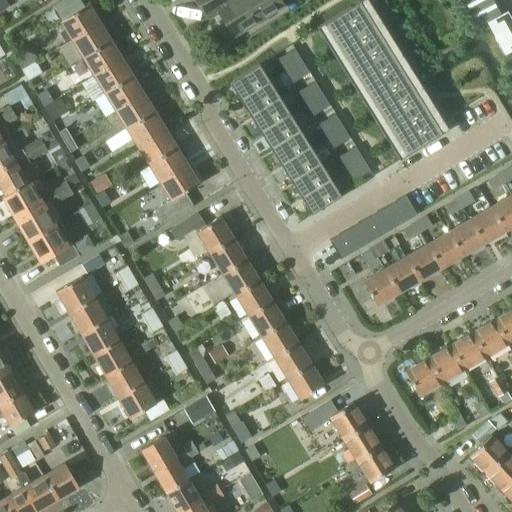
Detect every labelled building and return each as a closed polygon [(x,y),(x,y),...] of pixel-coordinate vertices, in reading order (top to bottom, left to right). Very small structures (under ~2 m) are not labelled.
[(0,0),(0,12),(9,7),(3,0),(0,0)] [(208,17),(217,11),(236,0),(193,0),(198,6),(200,4),(208,17)] [(279,0),(236,0),(217,11),(225,23),(222,25),(228,34),(231,33),(232,35),(282,5),(279,0)] [(366,0),(360,0),(322,24),(333,41),(343,57),(353,74),(363,90),(373,106),(383,123),(393,139),(404,157),(447,130),(366,0)] [(70,39),(98,22),(87,5),(59,22),(64,29),(58,32),(65,42),(70,39)] [(498,14),(485,21),(503,55),(511,50),(511,21),(506,10),(498,14)] [(70,39),(81,57),(109,40),(98,22),(70,39)] [(81,57),(92,75),(120,58),(109,40),(81,57)] [(292,49),(282,56),(285,62),(296,55),(292,49)] [(16,59),(15,59),(21,70),(22,69),(31,64),(25,53),(16,59)] [(296,55),(285,62),(289,68),(300,61),(296,55)] [(282,56),(276,59),(283,71),(289,68),(285,62),(282,56)] [(120,58),(92,75),(103,93),(131,76),(120,58)] [(300,61),(289,68),(293,74),(304,67),(300,61)] [(21,70),(27,81),(41,73),(34,62),(22,69),(21,70)] [(257,65),(227,83),(238,100),(268,81),(257,65)] [(304,67),(293,74),(297,80),(307,73),(304,67)] [(289,68),(283,71),(291,83),(297,80),(293,74),(289,68)] [(131,76),(103,93),(114,111),(142,94),(131,76)] [(268,81),(238,100),(248,116),(278,97),(268,81)] [(313,82),(302,88),(306,94),(317,88),(313,82)] [(9,106),(19,100),(24,109),(31,104),(21,86),(3,96),(9,106)] [(302,88),(296,92),(304,104),(310,100),(306,94),(302,88)] [(317,88),(306,94),(310,100),(320,94),(317,88)] [(46,90),(36,96),(40,102),(43,108),(53,102),(46,90)] [(114,111),(126,129),(153,112),(142,94),(114,111)] [(320,94),(310,100),(313,106),(324,100),(320,94)] [(278,97),(248,116),(258,132),(288,114),(278,97)] [(52,122),(67,112),(58,98),(53,102),(43,108),(52,122)] [(310,100),(304,104),(311,116),(317,112),(313,106),(310,100)] [(324,100),(313,106),(317,112),(328,106),(324,100)] [(16,118),(9,106),(0,111),(0,114),(6,124),(16,118)] [(126,129),(137,147),(164,129),(153,112),(126,129)] [(288,114),(258,132),(268,149),(298,130),(288,114)] [(333,114),(322,121),(326,127),(337,120),(333,114)] [(0,140),(2,140),(9,136),(0,120),(0,140)] [(337,120),(326,127),(330,133),(341,126),(337,120)] [(322,121),(316,125),(324,137),(330,133),(326,127),(322,121)] [(341,126),(330,133),(334,139),(344,132),(341,126)] [(64,128),(57,132),(64,143),(70,139),(64,128)] [(46,130),(38,135),(40,139),(43,144),(52,139),(53,139),(48,129),(47,130),(46,130)] [(137,147),(148,165),(176,147),(164,129),(137,147)] [(298,130),(268,149),(278,165),(308,146),(298,130)] [(344,132),(334,139),(337,145),(348,138),(344,132)] [(330,133),(324,137),(331,149),(337,145),(334,139),(330,133)] [(0,140),(0,169),(25,155),(22,150),(18,152),(9,136),(2,140),(0,140)] [(40,139),(30,145),(37,156),(47,150),(43,144),(40,139)] [(70,139),(64,143),(69,153),(76,149),(70,139)] [(30,145),(22,150),(25,155),(28,161),(37,156),(30,145)] [(308,146),(278,165),(288,181),(318,163),(308,146)] [(148,165),(159,183),(186,165),(176,147),(148,165)] [(353,147),(343,153),(346,159),(357,153),(353,147)] [(343,153),(337,157),(344,169),(350,166),(346,159),(343,153)] [(357,153),(346,159),(350,166),(361,159),(357,153)] [(25,155),(0,169),(0,188),(5,196),(27,183),(19,170),(30,164),(28,161),(25,155)] [(74,160),(80,172),(89,167),(82,156),(74,160)] [(361,159),(350,166),(354,172),(365,165),(361,159)] [(318,163),(288,181),(298,198),(328,179),(318,163)] [(159,183),(170,201),(184,192),(198,183),(186,165),(159,183)] [(365,165),(354,172),(358,177),(368,171),(365,165)] [(350,166),(344,169),(352,181),(358,177),(354,172),(350,166)] [(511,169),(510,167),(499,173),(505,183),(511,178),(511,169)] [(505,183),(499,173),(487,181),(492,191),(505,183)] [(89,182),(96,193),(110,185),(104,174),(89,182)] [(328,179),(298,198),(309,214),(338,195),(328,179)] [(65,182),(55,188),(62,200),(72,194),(68,186),(66,183),(65,182)] [(27,183),(5,196),(17,217),(40,205),(50,198),(47,193),(44,188),(33,194),(27,183)] [(62,200),(55,188),(47,193),(50,198),(53,204),(62,200)] [(104,190),(94,196),(102,210),(112,204),(104,190)] [(170,201),(154,210),(163,224),(193,206),(184,192),(170,201)] [(467,192),(457,198),(462,207),(473,201),(468,192),(467,192)] [(404,195),(394,201),(405,221),(415,215),(404,195)] [(511,195),(490,207),(504,231),(511,226),(511,195)] [(462,207),(457,198),(444,205),(450,215),(462,207)] [(394,201),(385,207),(396,226),(405,221),(394,201)] [(40,205),(17,217),(29,239),(52,226),(40,205)] [(385,207),(375,212),(386,232),(396,226),(385,207)] [(490,207),(469,219),(482,244),(504,231),(490,207)] [(375,212),(366,218),(377,237),(386,232),(375,212)] [(196,232),(209,253),(232,239),(220,218),(206,226),(197,213),(169,230),(175,241),(194,229),(196,233),(196,232)] [(425,217),(414,223),(420,232),(431,226),(425,217)] [(366,218),(356,223),(367,243),(377,237),(366,218)] [(469,219),(448,232),(461,256),(482,244),(469,219)] [(52,226),(29,239),(42,261),(53,255),(60,267),(78,256),(59,222),(52,226)] [(356,223),(346,229),(358,248),(367,243),(356,223)] [(420,232),(414,223),(402,230),(408,239),(420,232)] [(346,229),(337,234),(348,254),(358,248),(346,229)] [(127,231),(119,237),(125,247),(133,242),(127,231)] [(448,232),(426,245),(440,269),(461,256),(448,232)] [(337,234),(327,240),(339,259),(348,254),(337,234)] [(209,253),(222,274),(246,259),(232,239),(209,253)] [(383,241),(372,248),(377,257),(388,251),(383,241)] [(426,245),(405,257),(418,281),(440,269),(426,245)] [(377,257),(372,248),(360,255),(365,264),(377,257)] [(104,266),(98,254),(79,265),(86,276),(104,266)] [(405,257),(384,269),(397,293),(418,281),(405,257)] [(222,274),(235,295),(258,281),(246,259),(222,274)] [(115,272),(120,282),(131,275),(126,266),(115,272)] [(397,293),(384,269),(362,282),(376,306),(397,293)] [(142,279),(149,291),(158,285),(151,274),(143,278),(142,279)] [(137,285),(131,275),(120,282),(126,291),(137,285)] [(55,291),(68,312),(93,297),(81,276),(55,291)] [(235,295),(248,316),(271,301),(258,281),(235,295)] [(158,285),(149,291),(155,301),(164,296),(158,285)] [(93,297),(68,312),(80,333),(106,319),(93,297)] [(212,307),(220,321),(230,314),(222,301),(212,307)] [(271,301),(248,316),(261,337),(284,322),(271,301)] [(139,315),(145,324),(156,317),(151,308),(139,315)] [(511,309),(493,320),(508,344),(511,341),(511,309)] [(80,333),(92,355),(118,340),(112,329),(117,326),(111,315),(106,319),(80,333)] [(156,317),(145,324),(150,334),(162,327),(156,317)] [(183,329),(176,317),(167,322),(174,334),(183,329)] [(493,320),(471,333),(485,357),(508,344),(493,320)] [(261,337),(274,358),(297,343),(284,322),(261,337)] [(471,333),(449,346),(463,370),(485,357),(471,333)] [(153,338),(139,346),(143,352),(157,344),(153,338)] [(92,355),(104,376),(130,361),(118,340),(92,355)] [(274,358),(287,379),(310,364),(297,343),(274,358)] [(221,345),(207,353),(214,365),(228,356),(221,345)] [(449,346),(426,359),(440,383),(463,370),(449,346)] [(164,357),(170,366),(181,360),(176,351),(176,350),(164,357)] [(0,376),(9,371),(0,355),(0,376)] [(193,363),(200,375),(209,369),(202,358),(193,363)] [(440,383),(426,359),(404,371),(418,396),(431,389),(440,383)] [(181,360),(170,366),(175,376),(187,369),(181,360)] [(104,376),(117,397),(143,382),(130,361),(104,376)] [(310,364),(287,379),(300,400),(323,385),(310,364)] [(209,369),(200,375),(205,385),(214,379),(209,369)] [(9,371),(0,376),(0,404),(21,392),(9,371)] [(257,380),(264,392),(274,386),(267,374),(257,380)] [(498,376),(488,382),(496,398),(506,392),(507,392),(498,376)] [(143,382),(117,397),(129,418),(155,403),(143,382)] [(0,404),(0,414),(2,414),(9,427),(24,418),(33,413),(21,392),(0,404)] [(204,398),(182,411),(183,413),(189,424),(191,427),(213,414),(212,411),(205,400),(204,398)] [(473,407),(479,418),(488,413),(482,402),(473,407)] [(353,403),(329,417),(342,438),(343,439),(366,425),(353,403)] [(233,411),(225,416),(231,428),(240,423),(234,411),(233,411)] [(451,421),(456,430),(465,425),(460,416),(451,421)] [(24,418),(9,427),(14,435),(29,426),(24,418)] [(471,435),(479,444),(495,429),(486,420),(471,435)] [(356,460),(356,461),(380,447),(366,425),(343,439),(356,460)] [(140,449),(153,471),(175,458),(179,456),(182,461),(190,457),(183,446),(181,447),(172,431),(140,449)] [(38,439),(44,451),(54,445),(48,434),(38,439)] [(468,456),(484,473),(506,452),(496,441),(490,435),(489,437),(468,456)] [(34,441),(25,446),(26,448),(27,450),(34,462),(44,457),(34,441)] [(191,441),(183,446),(190,457),(197,453),(195,448),(191,441)] [(230,441),(216,449),(222,460),(237,451),(230,441)] [(22,442),(10,449),(15,458),(27,450),(26,448),(25,446),(22,442)] [(199,445),(195,448),(197,453),(205,448),(202,443),(199,445)] [(252,445),(244,450),(251,462),(259,456),(252,445)] [(380,447),(356,461),(370,483),(394,469),(380,447)] [(8,452),(0,456),(0,460),(5,469),(15,463),(8,452)] [(484,473),(500,490),(511,478),(511,458),(506,452),(484,473)] [(153,471),(166,492),(187,479),(175,458),(153,471)] [(15,463),(5,469),(11,480),(16,477),(21,474),(15,463)] [(63,463),(43,475),(57,499),(77,487),(63,463)] [(29,483),(23,473),(21,474),(16,477),(21,487),(36,511),(57,499),(43,475),(29,483)] [(511,478),(500,490),(511,502),(511,478)] [(166,492),(177,511),(180,511),(192,505),(200,501),(204,498),(207,504),(214,500),(208,489),(201,493),(198,489),(194,491),(187,479),(166,492)] [(265,485),(272,496),(280,491),(273,480),(265,485)] [(256,483),(244,490),(250,500),(262,494),(256,483)] [(216,484),(208,489),(214,500),(222,495),(216,484)] [(348,495),(354,504),(371,493),(366,485),(348,495)] [(21,487),(1,499),(8,511),(34,511),(36,511),(21,487)] [(8,511),(1,499),(0,499),(0,511),(8,511)] [(180,511),(206,511),(200,501),(192,505),(180,511)] [(272,511),(266,502),(252,510),(253,511),(272,511)] [(379,511),(401,511),(396,502),(379,511)]
